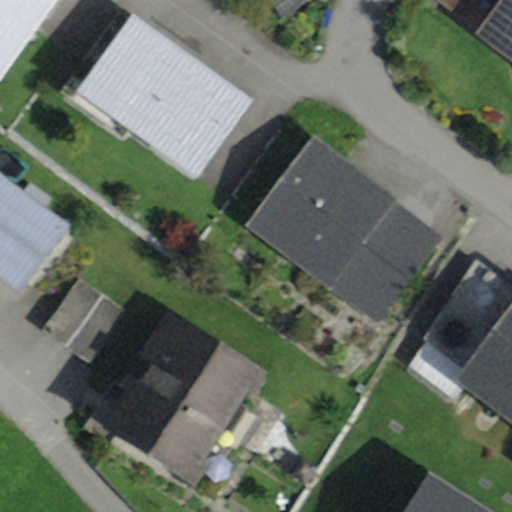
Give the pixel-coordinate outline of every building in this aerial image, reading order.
[(63,0),(0,0),(0,85),(2,87),(63,0)] [(511,0),(439,0),(481,32),(478,36),(511,62),(511,0)] [(254,103),(134,17),(76,98),(196,183),(254,103)] [(317,142),(251,231),(381,327),(447,238),(317,142)] [(0,281),(21,296),(72,227),(0,174),(0,281)] [(511,292),(478,268),(405,370),(458,408),(467,396),(511,427),(511,292)] [(131,311),(81,277),(43,332),(93,366),(131,311)] [(170,316),(100,433),(197,491),(268,374),(170,316)]
